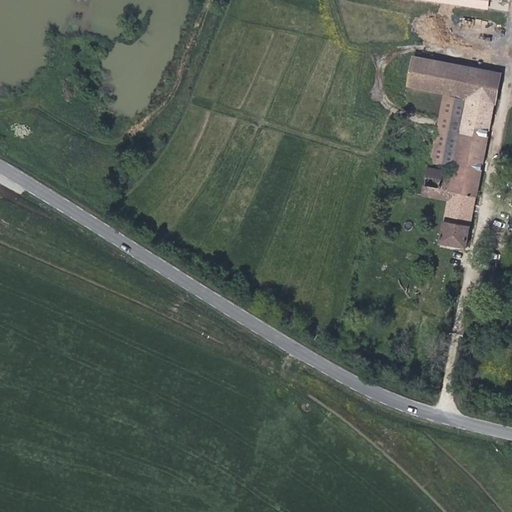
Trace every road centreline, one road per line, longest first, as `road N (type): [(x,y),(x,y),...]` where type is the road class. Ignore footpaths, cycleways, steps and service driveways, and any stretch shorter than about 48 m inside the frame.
road 1 (tertiary): [(0,219),(301,365),(404,445),(468,511)]
road 2 (unknown): [(500,130),(446,416)]
